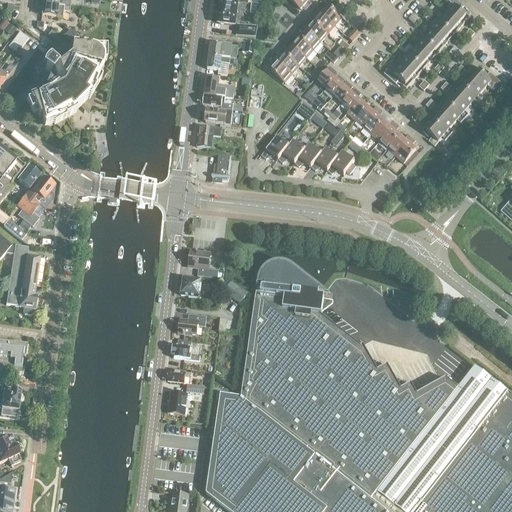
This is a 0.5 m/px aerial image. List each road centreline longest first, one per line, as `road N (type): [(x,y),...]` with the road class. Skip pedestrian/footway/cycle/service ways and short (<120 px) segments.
road 1 (tertiary): [(140,511),(177,196)]
road 2 (residential): [(36,449),(67,203),(77,181)]
road 3 (residential): [(496,21),(412,113),(358,64),(381,38),(381,14)]
road 4 (tertiary): [(177,196),(203,0)]
road 5 (secondary): [(363,225),(177,196)]
road 6 (residential): [(363,225),(369,195),(253,179)]
road 7 (unclassified): [(511,150),(422,255)]
